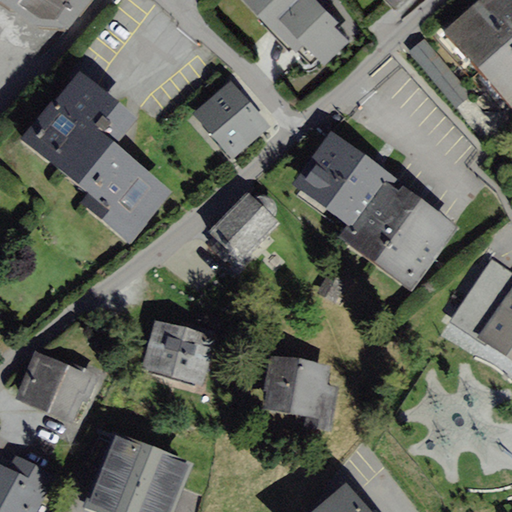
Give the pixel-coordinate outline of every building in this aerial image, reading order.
[(76,0),(0,0),(0,19),(17,31),(55,32),(76,0)] [(240,0),(286,51),(297,41),(314,59),(339,40),(324,24),(328,18),(307,0),(240,0)] [(511,0),(472,0),(434,33),(501,112),(511,102),(511,0)] [(424,37),(409,51),(457,104),(472,91),(424,37)] [(123,123),(65,76),(8,141),(75,197),(69,205),(118,246),(160,194),(100,149),(123,123)] [(260,128),(221,85),(184,118),(223,162),(260,128)] [(391,181),(323,135),(285,189),(337,227),(328,237),(410,296),(455,235),(388,186),(391,181)] [(242,194),(207,230),(240,264),(277,228),(273,224),(274,218),(273,209),(269,203),(262,195),(254,194),(246,198),(242,194)] [(511,276),(487,260),(445,325),(511,368),(511,276)] [(205,342),(147,327),(134,377),(192,393),(205,342)] [(27,355),(5,402),(63,429),(85,382),(27,355)] [(319,368),(262,358),(254,411),(297,417),(296,426),(326,433),(333,388),(317,386),(319,368)] [(105,444),(77,509),(84,511),(171,511),(185,477),(105,444)] [(31,511),(48,480),(5,459),(0,470),(0,511),(31,511)] [(353,511),(334,486),(300,511),(353,511)]
